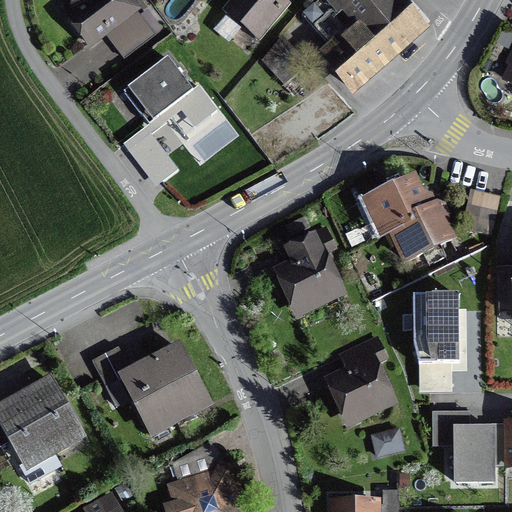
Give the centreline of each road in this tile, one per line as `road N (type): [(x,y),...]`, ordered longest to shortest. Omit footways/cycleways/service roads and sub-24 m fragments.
road 1 (residential): [(272,511),(263,422),(173,246)]
road 2 (secondary): [(173,246),(313,170),(413,100)]
road 3 (secondary): [(0,336),(173,246)]
